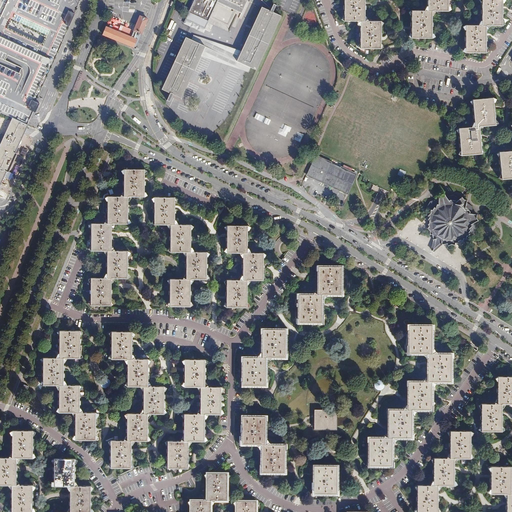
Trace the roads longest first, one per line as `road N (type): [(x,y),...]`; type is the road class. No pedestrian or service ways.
road 1 (secondary): [(511,339),(316,219),(180,157),(160,137),(146,97),(145,60),(156,24)]
road 2 (residential): [(511,24),(484,65),(413,50),(381,69),(343,47),(325,0)]
road 3 (secondary): [(97,129),(317,230)]
road 4 (residential): [(31,299),(88,318),(187,322),(234,341)]
road 5 (secondary): [(317,230),(494,340)]
road 6 (secondary): [(31,299),(97,129)]
road 7 (residential): [(386,486),(494,340)]
road 8 (residential): [(0,404),(85,457),(118,503)]
road 9 (residential): [(234,341),(317,230)]
road 10 (secondary): [(46,130),(48,143),(0,256)]
road 11 (secondary): [(101,0),(51,123)]
road 12 (residential): [(118,503),(191,473),(228,443)]
road 13 (residential): [(228,443),(250,484),(295,508),(322,511)]
road 14 (secondary): [(97,129),(156,24)]
